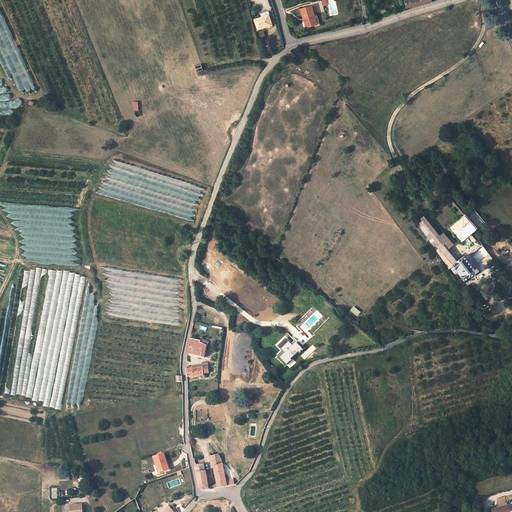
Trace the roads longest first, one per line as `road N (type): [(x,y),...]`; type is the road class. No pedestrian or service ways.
road 1 (residential): [(454,0),(292,44),(261,75),(192,255),(194,310),(183,367),(197,497)]
road 2 (residential): [(511,339),(424,333),(318,361),(288,387),(253,471),(238,486)]
road 3 (track): [(484,0),(472,51),(395,112),(388,134),(399,171)]
